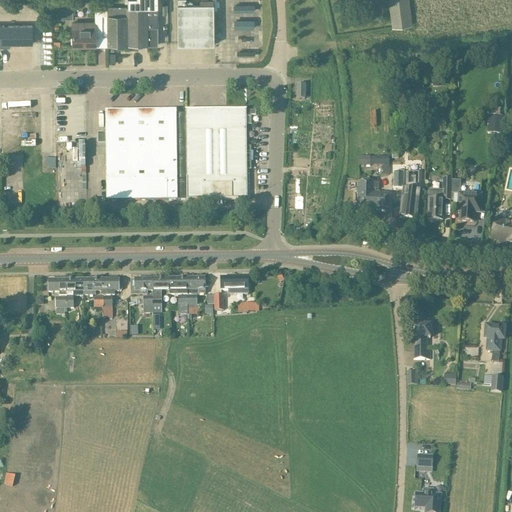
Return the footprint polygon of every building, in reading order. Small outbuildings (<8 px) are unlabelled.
[(119,15),(107,15),(107,38),(107,46),(157,45),(157,34),(158,34),(157,0),(127,0),(128,7),(126,7),(119,7),(119,15)] [(177,0),(177,4),(178,45),(214,44),(213,4),(186,4),(185,0),(177,0)] [(408,0),(388,0),(392,27),(411,24),(408,0)] [(57,9),(51,9),(51,19),(73,18),(73,8),(57,9)] [(80,27),(72,27),(73,46),(96,46),(96,38),(107,38),(107,15),(107,11),(95,11),(95,23),(94,23),(94,24),(80,24),(80,27)] [(256,28),(256,19),(236,19),(236,28),(256,28)] [(0,25),(0,46),(9,46),(9,44),(33,43),(32,25),(0,25)] [(305,84),(297,84),(297,100),(305,100),(305,84)] [(246,110),(187,111),(189,201),(247,200),(247,170),(251,169),(251,147),(247,147),(246,115),(246,110)] [(105,133),(97,134),(97,145),(105,145),(106,201),(168,201),(166,111),(105,111),(105,133)] [(176,111),(166,111),(168,201),(189,201),(187,111),(185,111),(185,114),(176,114),(176,111)] [(489,116),(488,134),(502,134),(503,116),(489,116)] [(363,156),(358,156),(358,166),(370,166),(370,158),(370,156),(363,156)] [(389,156),(376,156),(376,158),(376,166),(389,166),(389,156)] [(57,158),(46,158),(46,169),(57,168),(57,158)] [(49,189),(48,169),(21,170),(21,190),(49,189)] [(393,172),(393,189),(404,189),(404,172),(393,172)] [(429,191),(428,199),(427,221),(442,221),(443,201),(450,201),(451,189),(451,179),(444,179),(443,191),(429,191)] [(359,183),(358,210),(367,211),(368,184),(359,183)] [(368,184),(367,211),(377,211),(378,194),(375,194),(375,190),(378,190),(379,184),(368,184)] [(402,196),(400,218),(417,220),(420,199),(413,198),(414,192),(403,190),(402,196)] [(378,194),(377,211),(387,211),(388,195),(378,194)] [(458,195),(453,194),(453,206),(458,206),(457,212),(460,212),(459,222),(474,223),(474,213),(480,213),(481,195),(459,194),(458,195)] [(339,212),(338,220),(348,222),(349,214),(339,212)] [(496,218),(491,238),(506,243),(511,243),(511,223),(511,222),(496,218)] [(205,295),(205,288),(208,288),(208,279),(205,279),(205,278),(187,279),(187,295),(205,295)] [(228,290),(228,295),(247,295),(247,278),(221,278),(221,290),(228,290)] [(153,292),(152,279),(134,279),(134,280),(131,280),(131,295),(147,295),(147,292),(153,292)] [(170,291),(169,279),(152,279),(153,292),(153,297),(153,308),(153,313),(162,313),(161,292),(170,291)] [(187,279),(169,279),(170,291),(170,295),(187,295),(187,279)] [(58,297),(66,296),(66,293),(66,280),(48,281),(48,293),(58,293),(58,297)] [(83,296),(83,280),(66,280),(66,293),(66,296),(66,298),(70,298),(73,298),(73,296),(83,296)] [(95,292),(101,292),(101,280),(83,280),(83,296),(95,296),(95,292)] [(118,291),(122,291),(122,281),(118,281),(118,280),(101,280),(101,292),(101,296),(114,296),(114,292),(118,292),(118,291)] [(178,308),(187,308),(187,296),(178,296),(178,308)] [(199,315),(199,299),(196,299),(196,296),(194,296),(187,296),(187,308),(187,315),(199,315)] [(223,296),(214,296),(214,311),(223,311),(223,296)] [(112,297),(103,298),(103,309),(103,315),(103,316),(103,318),(112,318),(112,308),(112,297)] [(143,298),(143,314),(153,313),(153,308),(153,297),(143,298)] [(56,315),(64,315),(64,309),(64,298),(55,298),(55,309),(56,309),(56,315)] [(73,298),(70,298),(66,298),(64,298),(64,309),(74,309),(73,298)] [(94,309),(103,309),(103,298),(94,298),(94,309)] [(205,307),(205,316),(213,316),(213,307),(205,307)] [(486,326),(485,339),(486,339),(485,352),(492,352),(491,362),(499,363),(500,353),(501,353),(502,340),(504,340),(505,328),(503,328),(503,325),(497,325),(497,327),(486,326)] [(411,338),(414,338),(414,360),(430,360),(430,350),(427,350),(427,339),(430,339),(430,326),(411,326),(411,338)] [(444,376),(444,385),(456,386),(456,385),(456,377),(450,376),(444,376)] [(492,390),(502,391),(503,378),(493,377),(492,390)] [(418,456),(417,467),(431,468),(432,457),(418,456)] [(6,474),(4,485),(13,487),(15,476),(6,474)] [(424,511),(425,511),(424,511),(439,511),(440,495),(433,495),(433,490),(423,489),(423,494),(416,494),(415,508),(422,509),(424,511)]
